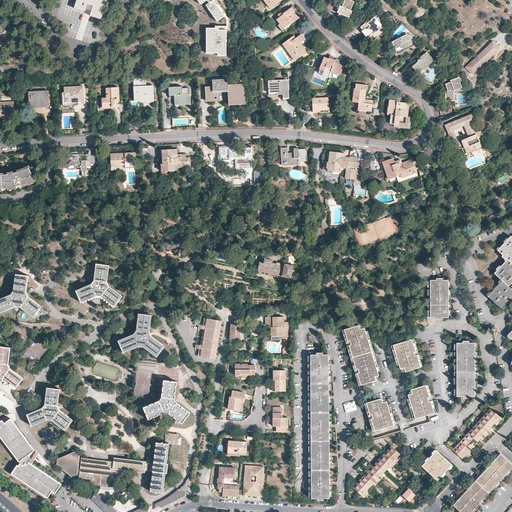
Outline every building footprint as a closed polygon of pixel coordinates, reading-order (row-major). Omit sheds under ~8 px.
[(78,0),(75,10),(86,13),(89,5),(90,0),(78,0)] [(109,0),(96,0),(96,1),(94,6),(92,15),(103,19),(109,0)] [(264,0),(270,8),(280,0),(264,0)] [(340,18),(346,21),(347,17),(349,18),(352,11),(351,11),(355,2),(350,0),(344,0),(342,7),(340,6),(338,12),(340,13),(338,17),(340,18)] [(214,1),(207,6),(219,22),(226,17),(214,1)] [(291,24),(299,18),(293,9),(291,7),(285,11),(285,10),(278,15),(279,16),(276,18),(280,24),(278,25),(283,32),(292,25),(291,24)] [(362,30),(364,32),(366,31),(373,39),(376,36),(378,37),(383,33),(377,27),(380,24),(377,20),(374,17),(370,20),(370,19),(360,27),(362,30)] [(385,30),(380,24),(377,27),(383,33),(385,30)] [(219,29),(208,30),(209,54),(219,53),(219,58),(229,57),(228,31),(219,31),(219,29)] [(307,51),(300,43),(305,39),(303,37),(301,34),(295,39),(293,36),(282,44),(295,61),(307,51)] [(407,34),(402,36),(393,41),(394,44),(393,44),(396,51),(399,50),(403,48),(404,49),(404,48),(405,49),(412,45),(407,34)] [(479,69),(500,48),(493,41),(467,67),(474,73),(479,69)] [(415,70),(418,73),(424,69),(425,70),(428,67),(427,65),(433,60),(426,51),(419,57),(421,59),(420,59),(419,59),(418,59),(418,60),(417,60),(417,61),(418,62),(412,67),(415,70)] [(340,75),(343,66),(340,64),(341,60),(338,60),(336,59),(335,60),(333,59),(334,59),(329,57),(329,59),(324,57),(320,69),(321,69),(324,70),(323,74),(329,76),(329,77),(335,80),(335,78),(337,79),(338,74),(340,75)] [(296,80),(296,70),(288,71),(289,80),(296,80)] [(451,101),(455,100),(454,93),(454,91),(462,88),(460,81),(462,80),(459,77),(451,80),(451,82),(446,84),(448,90),(445,91),(446,101),(451,101)] [(246,105),(245,84),(229,85),(229,80),(213,81),(213,87),(207,88),(207,102),(222,101),(221,91),(225,91),(229,91),(230,106),(240,105),(246,105)] [(290,98),(289,80),(270,81),(270,94),(279,93),(279,96),(282,96),(285,95),(285,99),(290,98)] [(372,99),(365,98),(366,89),(367,90),(367,84),(366,84),(355,83),(355,88),(354,88),(352,101),(358,102),(359,103),(358,108),(367,109),(367,111),(371,111),(373,100),(372,100),(372,99)] [(84,101),(83,86),(65,87),(65,92),(66,102),(77,102),(81,101),(84,101)] [(154,100),(153,86),(142,86),(136,86),(134,86),(135,101),(141,100),(154,100)] [(189,101),(188,89),(182,90),(182,86),(168,87),(169,95),(171,95),(173,95),(174,102),(189,101)] [(119,107),(118,87),(106,88),(107,98),(102,98),(102,108),(117,107),(119,107)] [(49,105),(49,91),(29,92),(29,106),(39,105),(49,105)] [(66,102),(65,92),(62,92),(62,105),(77,104),(77,102),(66,102)] [(329,113),(328,97),(310,98),(311,109),(312,109),(313,112),(316,112),(320,111),(321,114),(329,113)] [(407,117),(409,105),(407,105),(407,102),(397,101),(389,99),(387,114),(391,115),(389,124),(398,125),(400,116),(407,117)] [(15,115),(14,101),(0,102),(0,115),(4,115),(6,115),(15,115)] [(409,126),(411,114),(408,114),(407,117),(400,116),(398,125),(409,126)] [(471,122),(474,121),(471,114),(445,125),(448,132),(453,130),(464,125),(471,122)] [(469,137),(461,140),(463,145),(467,153),(482,147),(480,143),(486,141),(481,130),(475,132),(468,135),(469,137)] [(457,140),(455,136),(451,138),(455,148),(460,146),(463,145),(461,140),(458,142),(457,140)] [(229,160),(230,169),(251,168),(251,147),(245,147),(245,149),(230,149),(230,147),(221,147),(221,152),(221,160),(229,160)] [(299,161),(308,161),(307,148),(299,149),(298,148),(294,148),(294,153),(288,153),(287,148),(285,148),(281,148),(281,157),(283,157),(283,162),(294,162),(294,163),(299,163),(299,161)] [(175,168),(191,168),(191,157),(186,157),(186,154),(180,154),(177,154),(177,149),(162,150),(163,163),(162,163),(162,170),(175,170),(175,168)] [(345,153),(330,151),(330,152),(329,161),(329,162),(328,170),(328,171),(340,172),(341,167),(347,168),(349,168),(350,158),(345,157),(345,153)] [(125,168),(135,167),(134,152),(128,153),(110,154),(110,165),(116,165),(116,166),(125,166),(125,168)] [(91,161),(90,154),(83,154),(69,155),(63,155),(63,160),(57,160),(58,171),(64,170),(64,168),(69,168),(69,167),(70,165),(74,165),(74,168),(75,168),(81,167),(81,171),(82,171),(82,176),(88,176),(88,170),(87,170),(86,161),(91,161)] [(349,168),(347,168),(346,178),(355,179),(356,167),(360,168),(361,162),(358,162),(358,157),(350,156),(350,158),(349,168)] [(412,171),(415,170),(411,159),(402,162),(401,159),(397,160),(394,161),(393,158),(383,162),(384,164),(385,169),(389,179),(401,175),(402,177),(413,173),(412,171)] [(370,169),(371,174),(385,169),(384,164),(370,169)] [(22,185),(36,180),(29,168),(18,172),(16,172),(11,173),(0,174),(0,188),(1,189),(10,188),(18,187),(22,185)] [(511,236),(510,235),(503,243),(497,249),(507,258),(494,272),(502,280),(488,296),(495,303),(502,309),(508,302),(511,298),(511,288),(509,286),(511,282),(511,236)] [(291,278),(293,265),(281,263),(281,264),(276,263),(276,265),(271,264),(271,262),(263,261),(262,265),(258,265),(258,274),(291,278)] [(123,296),(110,286),(108,282),(110,265),(98,263),(95,281),(92,284),(77,290),(82,302),(98,296),(103,297),(115,307),(123,296)] [(201,271),(199,277),(212,279),(213,274),(201,271)] [(42,306),(28,296),(27,292),(29,275),(16,274),(14,291),(11,294),(0,298),(0,310),(1,312),(16,306),(19,306),(21,307),(34,317),(38,311),(42,306)] [(291,278),(258,274),(257,278),(262,279),(261,284),(276,288),(277,282),(291,284),(291,278)] [(448,299),(448,286),(448,281),(443,280),(443,279),(436,278),(436,280),(430,280),(431,286),(431,317),(436,317),(436,319),(442,319),(443,319),(443,317),(449,317),(448,299)] [(165,346),(152,335),(150,332),(152,314),(139,312),(137,330),(134,333),(119,340),(124,351),(140,345),(145,345),(157,356),(165,346)] [(285,328),(287,328),(290,328),(290,323),(285,323),(283,323),(283,317),(266,317),(266,325),(271,325),(273,325),(273,328),(273,336),(285,336),(285,328)] [(217,360),(224,322),(206,319),(204,326),(200,325),(200,328),(205,329),(202,346),(197,345),(196,349),(200,349),(199,356),(217,360)] [(230,338),(241,340),(240,329),(240,324),(231,323),(230,338)] [(358,373),(361,385),(375,381),(378,375),(377,372),(376,368),(374,368),(373,364),(375,363),(368,340),(366,341),(364,337),(367,336),(365,332),(364,328),(360,325),(344,330),(348,342),(350,341),(351,345),(349,345),(357,369),(359,368),(360,372),(358,373)] [(287,339),(287,328),(285,328),(285,336),(273,336),(273,340),(281,340),(281,339),(287,339)] [(368,340),(375,363),(377,362),(370,340),(368,340)] [(406,372),(420,368),(416,355),(414,356),(412,352),(415,351),(411,340),(393,346),(396,357),(398,356),(400,360),(398,361),(399,365),(400,368),(406,372)] [(474,382),(474,369),(475,356),(475,343),(469,343),(469,341),(462,341),(462,343),(457,343),(457,352),(457,369),(456,394),(462,394),(462,396),(468,396),(468,395),(474,395),(474,382)] [(355,370),(357,369),(349,345),(347,346),(355,370)] [(23,378),(10,368),(9,364),(11,347),(0,346),(0,378),(3,379),(16,389),(23,378)] [(330,426),(330,412),(330,398),(330,383),(330,369),(330,355),(324,355),(324,353),(317,353),(317,355),(312,355),(312,383),(312,412),(312,441),(312,469),(312,480),(312,498),(318,498),(318,500),(325,500),(325,498),(331,498),(330,483),(330,469),(330,454),(330,441),(330,426)] [(256,374),(256,365),(248,365),(248,364),(236,364),(236,377),(253,377),(253,374),(256,374)] [(276,380),(276,391),(286,391),(286,370),(274,370),(274,379),(274,380),(276,380)] [(191,413),(177,402),(175,398),(178,382),(165,380),(162,396),(159,400),(145,406),(150,418),(165,412),(170,413),(183,423),(191,413)] [(415,419),(433,413),(430,402),(427,403),(426,398),(429,397),(425,386),(411,390),(408,396),(409,399),(410,403),(412,402),(414,407),(411,408),(415,419)] [(74,420),(61,409),(59,404),(60,389),(47,387),(46,403),(43,407),(28,414),(33,426),(49,419),(53,420),(66,430),(74,420)] [(0,406),(10,412),(16,403),(3,395),(4,393),(0,390),(0,406)] [(229,409),(234,409),(240,410),(242,398),(244,399),(245,393),(233,391),(232,396),(231,396),(229,409)] [(240,410),(234,409),(234,411),(242,413),(244,399),(242,398),(240,410)] [(371,419),(375,431),(393,426),(390,414),(388,415),(387,410),(389,409),(388,407),(387,403),(382,399),(367,404),(370,415),(372,415),(374,419),(371,419)] [(347,413),(358,410),(355,401),(344,405),(347,413)] [(287,426),(289,426),(289,418),(284,417),(283,407),(274,408),(274,423),(277,423),(277,427),(278,431),(288,432),(287,426)] [(491,408),(484,417),(493,425),(496,421),(498,423),(500,421),(503,418),(491,408)] [(484,417),(476,425),(487,435),(489,433),(491,431),(489,429),(493,425),(484,417)] [(37,452),(11,419),(5,423),(3,420),(0,422),(0,437),(19,464),(21,465),(20,468),(18,467),(12,476),(49,500),(53,494),(58,498),(65,486),(29,464),(33,461),(30,457),(37,452)] [(476,425),(469,433),(478,441),(481,438),(483,440),(484,438),(487,435),(476,425)] [(165,443),(169,444),(177,445),(178,434),(166,433),(165,443)] [(469,433),(461,441),(472,452),(474,450),(476,447),(474,445),(478,441),(469,433)] [(248,453),(248,441),(240,441),(240,442),(230,441),(229,452),(248,453)] [(472,452),(461,441),(453,450),(462,458),(466,454),(468,456),(469,454),(472,452)] [(118,487),(120,469),(146,472),(146,470),(153,471),(151,490),(164,492),(166,473),(167,473),(169,464),(167,463),(169,444),(165,443),(157,442),(154,463),(151,463),(147,462),(147,461),(127,458),(115,457),(115,461),(83,458),(82,468),(78,467),(80,455),(75,452),(59,459),(59,465),(73,475),(77,473),(81,473),(80,482),(118,487)] [(388,450),(384,454),(395,464),(399,460),(397,458),(399,456),(401,454),(392,446),(388,450)] [(452,464),(437,450),(431,457),(423,465),(438,479),(444,472),(452,464)] [(380,459),(377,462),(385,471),(387,469),(388,468),(390,470),(395,464),(384,454),(380,459)] [(471,511),(475,509),(491,492),(511,468),(511,464),(501,454),(498,457),(487,469),(477,479),(466,492),(454,505),(461,511),(471,511)] [(369,471),(380,481),(384,476),(382,474),(383,473),(385,471),(377,462),(372,467),(369,471)] [(256,494),(256,496),(263,496),(264,478),(265,466),(246,465),(246,472),(247,472),(246,488),(245,488),(244,495),(251,495),(251,494),(256,494)] [(237,467),(221,466),(220,478),(218,478),(218,484),(219,484),(218,488),(220,488),(220,491),(224,492),(224,496),(239,497),(240,482),(236,482),(237,467)] [(361,479),(370,487),(372,485),(373,484),(375,486),(380,481),(369,471),(365,475),(361,479)] [(191,492),(194,478),(190,477),(179,491),(191,492)] [(369,489),(370,487),(361,479),(357,484),(354,487),(365,498),(369,493),(367,491),(369,489)] [(415,495),(409,489),(402,495),(409,502),(415,495)]
